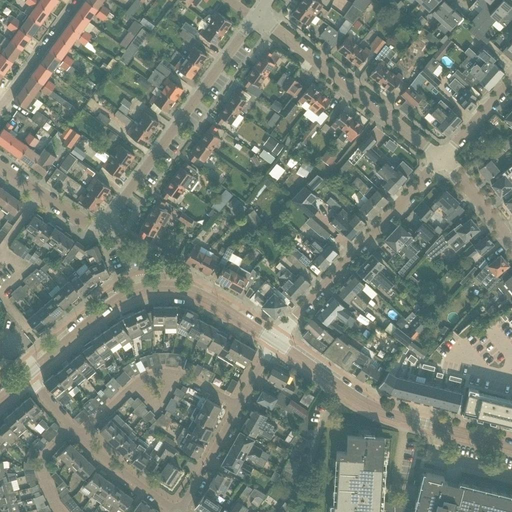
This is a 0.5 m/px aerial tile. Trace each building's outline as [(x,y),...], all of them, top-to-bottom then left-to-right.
[(38,4),(36,3),(32,0),(22,0),(25,2),(29,5),(23,13),(27,15),(30,17),(39,24),(48,12),(38,4)] [(48,12),(57,0),(40,0),(38,4),(48,12)] [(100,4),(102,2),(101,1),(101,0),(86,0),(86,2),(96,9),(100,4)] [(322,5),(315,0),(302,0),(299,4),(311,13),(315,15),(322,5)] [(355,0),(352,5),(361,12),(370,0),(355,0)] [(382,6),(375,0),(373,0),(371,2),(380,9),(382,6)] [(400,0),(397,4),(394,8),(397,10),(403,3),(400,0)] [(429,11),(438,0),(421,0),(419,2),(429,11)] [(440,21),(452,8),(448,4),(450,3),(446,0),(442,0),(431,13),(440,21)] [(476,29),(502,0),(476,0),(475,1),(483,8),(470,23),(476,29)] [(504,27),(511,18),(511,7),(503,0),(502,0),(476,29),(483,35),(496,20),(504,27)] [(92,16),(96,9),(86,2),(77,14),(86,21),(91,15),(92,16)] [(307,19),(311,13),(299,4),(292,14),(308,26),(311,21),(307,19)] [(107,16),(110,11),(103,5),(99,10),(99,11),(106,17),(107,16)] [(353,23),(361,12),(352,5),(343,17),(353,23)] [(450,30),(463,15),(458,10),(456,11),(452,8),(440,21),(450,30)] [(106,17),(99,11),(96,15),(103,21),(106,17)] [(231,23),(215,11),(212,15),(210,15),(208,15),(204,19),(203,20),(207,22),(223,34),(231,23)] [(82,28),(87,22),(86,21),(77,14),(68,26),(78,34),(82,28)] [(30,37),(39,24),(30,17),(27,15),(22,21),(24,23),(20,29),(30,37)] [(418,24),(424,18),(421,15),(415,22),(418,24)] [(14,17),(10,22),(17,27),(21,22),(14,17)] [(427,21),(424,18),(418,24),(421,27),(427,21)] [(357,20),(352,25),(357,29),(362,24),(357,20)] [(10,22),(6,27),(14,32),(17,27),(10,22)] [(186,32),(193,37),(198,31),(186,22),(181,28),(186,32)] [(223,34),(207,22),(199,33),(215,45),(223,34)] [(150,23),(146,28),(151,31),(154,26),(150,23)] [(322,33),(320,36),(334,47),(342,36),(328,25),(322,33)] [(73,41),(78,34),(68,26),(59,38),(68,45),(72,40),(73,41)] [(489,41),(473,26),(468,31),(485,45),(489,41)] [(30,37),(20,29),(10,41),(12,42),(21,49),(30,37)] [(138,49),(149,34),(142,29),(136,36),(131,44),(138,49)] [(88,41),(92,35),(89,33),(85,30),(81,36),(88,41)] [(131,44),(136,36),(129,31),(119,44),(121,45),(127,49),(131,44)] [(188,44),(193,37),(186,32),(181,39),(188,44)] [(351,41),(353,38),(349,35),(337,50),(348,58),(357,46),(351,41)] [(442,43),(448,37),(445,35),(439,41),(442,43)] [(88,41),(81,36),(77,40),(85,46),(88,41)] [(494,43),(502,50),(508,42),(500,36),(494,43)] [(511,51),(511,36),(509,40),(511,42),(501,52),(505,55),(510,50),(511,51)] [(21,49),(12,42),(5,37),(0,43),(0,53),(1,54),(12,62),(21,49)] [(376,52),(385,41),(380,37),(371,48),(376,52)] [(64,51),(68,45),(59,38),(50,51),(60,58),(65,52),(64,51)] [(438,61),(454,43),(448,38),(432,57),(438,61)] [(127,64),(138,49),(131,44),(127,49),(119,59),(127,64)] [(207,56),(199,50),(191,44),(187,49),(190,51),(186,58),(199,67),(207,56)] [(385,44),(378,54),(383,58),(391,49),(385,44)] [(363,51),(357,46),(348,58),(358,67),(370,52),(365,48),(363,51)] [(496,59),(483,47),(476,54),(483,61),(480,64),(479,66),(480,67),(496,82),(504,73),(493,63),(496,59)] [(60,59),(60,58),(50,51),(41,63),(50,70),(51,71),(53,72),(57,66),(55,65),(60,59)] [(262,55),(254,66),(266,76),(274,64),(268,59),(271,54),(266,51),(262,56),(262,55)] [(1,54),(0,53),(0,72),(3,74),(12,62),(1,54)] [(67,55),(63,60),(70,65),(74,60),(67,55)] [(190,78),(199,67),(186,58),(183,56),(174,67),(190,78)] [(163,58),(159,63),(159,64),(169,70),(173,65),(163,58)] [(159,64),(159,63),(154,59),(150,65),(165,76),(169,70),(159,64)] [(75,69),(70,65),(63,60),(59,65),(72,74),(75,69)] [(390,71),(384,67),(386,64),(381,60),(375,67),(369,75),(380,84),(390,71)] [(496,82),(480,67),(479,66),(480,64),(475,61),(474,60),(470,64),(471,65),(466,70),(489,90),(496,82)] [(46,76),(50,70),(41,63),(32,75),(43,83),(47,77),(46,76)] [(259,88),(266,76),(254,66),(245,78),(246,79),(242,84),(247,87),(251,82),(259,88)] [(441,81),(425,66),(419,73),(426,79),(435,88),(441,81)] [(472,84),(456,70),(452,75),(454,78),(467,90),(468,90),(472,84)] [(395,76),(390,71),(380,84),(391,92),(403,77),(398,73),(395,76)] [(276,83),(294,97),(302,86),(297,83),(298,82),(290,76),(289,77),(284,73),(276,83)] [(415,91),(426,79),(419,73),(409,85),(415,91)] [(38,90),(43,83),(32,75),(23,88),(37,98),(41,93),(38,90)] [(183,89),(174,83),(164,76),(156,87),(162,91),(174,100),(183,89)] [(477,98),(470,92),(468,90),(467,90),(454,78),(448,84),(461,96),(456,101),(469,112),(476,104),(474,102),(477,98)] [(48,80),(44,86),(52,91),(55,85),(48,80)] [(311,105),(320,93),(310,85),(298,101),(301,104),(304,100),(311,105)] [(422,97),(415,91),(409,85),(401,94),(414,105),(422,97)] [(65,100),(52,91),(44,86),(41,90),(62,104),(65,100)] [(32,105),(37,99),(37,98),(23,88),(14,100),(22,106),(24,108),(25,107),(30,111),(31,112),(35,107),(32,105)] [(247,102),(240,97),(244,91),(239,88),(235,93),(235,92),(226,104),(239,113),(247,102)] [(166,112),(174,100),(162,91),(158,97),(154,95),(150,100),(166,112)] [(320,93),(311,105),(308,109),(318,117),(330,100),(320,93)] [(91,107),(96,102),(91,98),(86,104),(91,107)] [(132,104),(124,98),(120,102),(122,104),(118,108),(127,115),(130,110),(129,109),(132,104)] [(289,120),(299,107),(291,100),(281,113),(289,120)] [(462,120),(455,113),(442,101),(434,109),(454,128),(462,120)] [(231,125),(239,113),(226,104),(218,115),(219,116),(215,121),(220,125),(224,120),(231,125)] [(454,128),(434,109),(430,114),(430,113),(425,118),(435,126),(447,136),(454,128)] [(118,110),(114,115),(127,125),(131,120),(118,110)] [(343,131),(353,118),(343,110),(330,126),(334,129),(337,126),(343,131)] [(13,116),(23,123),(27,117),(17,111),(13,116)] [(31,119),(42,127),(48,119),(37,111),(31,119)] [(158,122),(150,116),(142,111),(138,116),(142,118),(137,124),(150,134),(158,122)] [(110,120),(103,114),(100,112),(97,118),(107,125),(110,120)] [(273,113),(267,124),(272,126),(278,115),(273,113)] [(363,126),(353,118),(343,131),(337,137),(343,142),(346,138),(350,141),(363,126)] [(311,137),(320,125),(314,120),(305,132),(306,133),(297,145),(302,149),(312,137),(311,137)] [(150,134),(137,124),(134,122),(130,128),(126,133),(142,145),(150,134)] [(15,138),(18,134),(11,129),(13,126),(8,123),(3,129),(0,132),(0,143),(7,148),(15,138)] [(325,134),(330,126),(325,123),(320,130),(325,134)] [(220,139),(216,136),(213,134),(217,129),(212,125),(208,130),(207,130),(199,141),(212,151),(220,139)] [(71,148),(80,135),(73,129),(63,142),(71,148)] [(29,144),(35,137),(29,133),(24,141),(29,144)] [(369,134),(358,147),(374,162),(379,156),(370,148),(377,141),(369,134)] [(263,145),(277,155),(284,145),(269,135),(263,145)] [(39,140),(35,137),(29,144),(33,147),(39,140)] [(19,157),(27,146),(15,138),(7,148),(19,157)] [(505,139),(498,146),(503,151),(510,144),(505,139)] [(204,162),(212,151),(199,141),(191,153),(192,153),(188,158),(193,162),(197,157),(204,162)] [(236,143),(234,146),(239,150),(240,149),(243,151),(243,152),(249,156),(252,152),(242,146),(242,147),(236,143)] [(134,156),(126,150),(118,144),(114,149),(118,152),(113,158),(126,167),(134,156)] [(82,160),(86,153),(75,145),(70,152),(82,160)] [(31,166),(39,155),(34,151),(27,146),(19,157),(31,166)] [(270,163),(275,157),(263,148),(258,154),(270,163)] [(55,157),(50,153),(44,149),(39,155),(31,166),(43,175),(51,164),(50,163),(55,157)] [(321,157),(333,167),(340,159),(327,149),(321,157)] [(69,153),(58,169),(66,175),(78,159),(69,153)] [(250,158),(255,167),(261,163),(256,154),(250,158)] [(118,178),(126,167),(113,158),(109,164),(106,161),(102,166),(110,172),(118,178)] [(499,170),(496,167),(490,159),(478,168),(487,179),(499,170)] [(77,163),(85,169),(84,171),(92,176),(96,172),(79,160),(77,163)] [(353,164),(350,162),(348,160),(339,170),(344,174),(353,164)] [(395,168),(387,160),(380,168),(400,187),(408,178),(405,176),(412,170),(402,161),(395,168)] [(302,161),(297,172),(306,177),(312,166),(302,161)] [(196,171),(190,166),(185,162),(181,167),(180,167),(172,178),(184,187),(189,191),(198,180),(192,176),(196,171)] [(275,162),(268,174),(278,180),(285,168),(275,162)] [(511,183),(511,164),(496,178),(497,180),(491,185),(500,195),(511,185),(511,184),(511,183)] [(67,175),(66,175),(58,169),(56,168),(49,178),(56,182),(59,178),(63,181),(67,175)] [(380,168),(376,172),(385,180),(381,184),(392,195),(400,187),(380,168)] [(317,175),(307,185),(312,191),(323,179),(317,175)] [(110,189),(102,183),(94,177),(90,183),(86,188),(89,191),(102,200),(110,189)] [(359,190),(379,210),(387,200),(376,190),(372,194),(368,190),(370,189),(357,177),(351,183),(359,190)] [(176,199),(184,187),(172,178),(164,190),(161,196),(166,199),(169,194),(176,199)] [(0,207),(0,208),(10,195),(0,187),(0,207)] [(304,187),(292,200),(303,211),(310,217),(317,209),(314,207),(311,203),(312,202),(313,201),(317,197),(317,196),(314,194),(304,187)] [(227,190),(212,206),(218,212),(233,195),(227,190)] [(379,210),(359,190),(355,194),(365,202),(360,208),(371,218),(379,210)] [(434,212),(433,212),(439,206),(447,214),(443,218),(450,225),(456,218),(449,212),(458,202),(446,190),(435,202),(430,208),(424,203),(415,213),(425,222),(434,212)] [(94,211),(102,200),(89,191),(85,197),(82,194),(78,200),(94,211)] [(14,214),(22,204),(14,198),(10,195),(0,208),(7,213),(4,217),(9,221),(14,214)] [(241,203),(234,197),(227,205),(234,211),(241,203)] [(326,202),(335,210),(339,205),(330,197),(326,202)] [(167,212),(164,210),(160,208),(163,203),(158,199),(155,205),(154,205),(147,217),(160,224),(164,226),(168,219),(165,217),(167,212)] [(322,200),(318,204),(324,210),(329,205),(326,202),(325,203),(322,200)] [(241,203),(234,211),(239,216),(246,208),(241,203)] [(366,223),(358,217),(354,213),(350,217),(342,209),(338,213),(358,232),(366,223)] [(178,219),(189,226),(194,219),(182,212),(178,219)] [(358,232),(338,213),(334,217),(329,224),(342,236),(344,234),(351,240),(358,232)] [(32,238),(44,222),(42,221),(42,220),(42,218),(36,214),(25,228),(29,232),(27,235),(32,238)] [(153,237),(160,224),(147,217),(140,229),(141,230),(138,235),(143,238),(146,233),(153,237)] [(467,238),(471,235),(478,229),(477,227),(477,226),(476,224),(474,223),(470,219),(461,226),(460,223),(444,237),(441,234),(425,253),(430,259),(437,252),(438,253),(455,238),(462,246),(469,240),(467,238)] [(329,234),(318,224),(315,221),(311,227),(322,237),(322,236),(325,239),(329,234)] [(55,227),(54,227),(49,223),(47,223),(46,224),(44,222),(32,238),(31,240),(40,246),(40,245),(42,246),(44,242),(45,240),(55,227)] [(414,242),(420,235),(426,241),(433,233),(423,223),(412,234),(413,231),(410,228),(408,228),(407,230),(400,223),(392,232),(414,253),(420,247),(414,242)] [(64,234),(63,234),(61,232),(62,231),(62,230),(56,225),(54,227),(55,227),(45,240),(54,247),(64,234)] [(437,226),(433,230),(440,236),(443,232),(437,226)] [(62,256),(73,241),(71,239),(71,238),(71,236),(65,232),(63,234),(64,234),(54,247),(60,251),(59,253),(62,256)] [(414,253),(392,232),(384,240),(396,252),(396,251),(401,256),(403,254),(409,259),(414,253)] [(486,236),(478,242),(465,254),(469,259),(477,251),(480,255),(493,245),(486,236)] [(323,247),(320,244),(314,239),(310,243),(330,262),(338,253),(327,243),(323,247)] [(18,255),(24,247),(14,240),(9,247),(13,249),(12,251),(18,255)] [(330,262),(310,243),(307,240),(303,244),(315,255),(312,259),(323,270),(330,262)] [(71,259),(74,255),(81,245),(76,241),(66,256),(71,259)] [(28,242),(24,247),(18,255),(23,259),(24,257),(28,260),(32,256),(28,253),(30,250),(29,249),(32,245),(28,242)] [(225,265),(233,250),(237,244),(235,243),(227,247),(225,251),(226,251),(220,262),(225,265)] [(197,268),(205,254),(199,251),(200,248),(194,244),(185,261),(197,268)] [(103,260),(96,245),(90,248),(89,245),(84,247),(81,245),(74,255),(79,260),(87,256),(91,265),(103,260)] [(253,245),(249,250),(253,254),(255,251),(262,257),(264,255),(253,245)] [(311,261),(302,253),(301,253),(295,248),(291,253),(306,266),(311,261)] [(306,266),(291,253),(286,258),(301,271),(306,266)] [(42,260),(33,254),(32,256),(28,260),(33,264),(35,262),(39,265),(42,260)] [(209,275),(218,258),(213,254),(211,258),(205,254),(197,268),(209,275)] [(395,282),(381,268),(384,265),(371,254),(364,262),(391,287),(395,282)] [(500,255),(490,263),(489,261),(474,277),(480,283),(488,274),(493,278),(496,275),(508,265),(507,264),(507,262),(505,260),(504,259),(500,255)] [(110,276),(103,260),(91,265),(90,265),(88,267),(85,264),(76,272),(78,275),(89,288),(91,290),(96,285),(97,283),(96,282),(98,280),(101,279),(102,281),(109,278),(110,276)] [(228,285),(239,267),(239,266),(232,262),(226,268),(224,267),(217,279),(228,285)] [(310,283),(303,277),(299,273),(295,277),(279,262),(275,267),(303,292),(310,283)] [(391,287),(364,262),(356,270),(375,287),(378,284),(388,294),(393,289),(391,287)] [(303,292),(275,267),(273,264),(269,268),(283,281),(279,285),(288,293),(295,300),(303,292)] [(476,268),(471,264),(457,280),(461,284),(476,268)] [(49,275),(46,271),(42,267),(38,270),(37,268),(32,273),(40,283),(49,275)] [(257,273),(253,269),(250,273),(239,267),(228,285),(240,292),(243,287),(248,290),(249,287),(253,281),(257,273)] [(511,274),(511,275),(510,276),(506,271),(499,277),(491,287),(494,291),(498,287),(511,302),(511,301),(511,274)] [(40,283),(32,273),(23,280),(26,284),(29,288),(31,290),(40,283)] [(365,285),(360,281),(353,274),(344,283),(366,304),(368,302),(371,299),(361,290),(365,285)] [(89,288),(78,275),(70,282),(79,293),(82,297),(88,292),(88,290),(87,289),(89,288)] [(79,293),(70,282),(69,280),(60,288),(70,301),(72,303),(78,298),(78,296),(77,295),(79,293)] [(289,300),(281,293),(269,282),(268,283),(266,281),(258,289),(249,299),(257,305),(259,303),(266,295),(281,309),(289,300)] [(414,297),(419,301),(425,295),(422,292),(427,287),(420,281),(413,289),(418,292),(414,297)] [(366,304),(344,283),(336,292),(348,303),(352,299),(362,309),(366,304)] [(25,291),(29,288),(26,284),(22,287),(21,285),(16,290),(22,297),(27,293),(25,291)] [(70,301),(60,288),(57,285),(49,292),(51,295),(51,296),(53,298),(53,297),(64,310),(69,305),(69,303),(68,302),(70,301)] [(248,297),(254,291),(249,287),(248,290),(245,295),(248,297)] [(22,297),(16,290),(11,294),(12,296),(8,299),(12,303),(16,300),(17,302),(22,297)] [(266,295),(259,303),(272,315),(276,315),(281,309),(266,295)] [(64,310),(53,297),(53,298),(44,305),(55,317),(56,319),(62,314),(62,312),(61,312),(64,310)] [(344,308),(339,303),(332,297),(324,305),(336,317),(350,328),(356,320),(348,315),(350,312),(344,308)] [(55,317),(44,305),(36,313),(46,325),(48,327),(53,322),(53,320),(53,319),(55,317)] [(332,321),(336,317),(324,305),(315,314),(328,326),(339,334),(343,329),(332,321)] [(164,323),(164,307),(153,307),(153,311),(146,313),(150,323),(164,323)] [(177,324),(181,308),(176,307),(164,307),(164,323),(165,323),(165,328),(176,328),(177,324)] [(187,334),(196,318),(197,314),(186,308),(186,309),(181,308),(177,324),(176,328),(176,331),(186,336),(187,334)] [(150,323),(146,313),(144,309),(133,314),(140,329),(143,336),(152,331),(152,327),(150,324),(151,324),(150,323)] [(431,319),(422,309),(417,314),(425,323),(431,319)] [(46,325),(36,313),(27,320),(39,334),(45,329),(45,328),(44,327),(46,325)] [(140,329),(133,314),(123,319),(121,321),(130,338),(136,335),(134,332),(140,329)] [(410,325),(413,328),(419,333),(426,325),(417,316),(410,325)] [(198,339),(206,323),(196,318),(187,334),(198,339)] [(360,351),(348,343),(343,339),(339,338),(336,336),(334,338),(319,325),(312,318),(304,327),(307,330),(301,336),(311,345),(313,346),(346,370),(360,351)] [(130,338),(121,321),(119,322),(119,321),(109,328),(118,342),(122,347),(132,340),(130,338)] [(373,331),(377,325),(371,321),(367,327),(373,331)] [(215,332),(216,330),(217,329),(206,323),(198,339),(209,344),(215,332)] [(402,343),(405,346),(407,347),(412,341),(413,339),(397,326),(390,335),(402,343)] [(448,329),(442,326),(438,333),(444,336),(448,329)] [(118,342),(109,328),(100,335),(109,348),(118,342)] [(413,339),(419,333),(413,328),(407,334),(413,339)] [(366,329),(362,334),(367,338),(371,333),(366,329)] [(223,344),(226,337),(227,334),(219,330),(219,331),(216,330),(215,332),(209,344),(207,347),(218,353),(223,344)] [(343,333),(339,338),(343,339),(348,343),(351,339),(343,333)] [(112,353),(109,348),(100,335),(90,341),(100,355),(103,360),(112,353)] [(232,365),(236,359),(245,344),(234,338),(229,347),(223,344),(218,353),(216,356),(232,365)] [(382,360),(374,355),(375,353),(369,349),(373,343),(368,339),(360,351),(346,370),(363,381),(368,373),(376,378),(383,368),(379,366),(382,360)] [(103,360),(100,355),(90,341),(84,346),(86,348),(83,350),(92,364),(95,369),(98,367),(105,362),(103,360)] [(429,354),(412,341),(407,347),(424,360),(429,354)] [(247,365),(253,354),(255,351),(245,344),(236,359),(247,365)] [(165,363),(166,358),(159,358),(159,352),(153,353),(153,354),(153,357),(155,367),(161,366),(160,364),(165,363)] [(96,371),(91,366),(80,353),(71,361),(82,373),(85,377),(87,379),(96,371)] [(153,357),(153,354),(149,355),(146,356),(147,360),(141,363),(144,368),(148,366),(148,368),(155,367),(153,357)] [(144,368),(141,363),(147,360),(146,356),(144,356),(142,357),(139,358),(140,360),(135,363),(140,373),(145,370),(144,368)] [(140,373),(135,363),(134,360),(133,359),(127,363),(128,364),(129,365),(131,369),(126,372),(130,376),(133,374),(134,376),(140,373)] [(191,364),(191,363),(184,361),(178,360),(178,365),(182,366),(182,368),(188,370),(189,368),(191,364)] [(82,373),(71,361),(63,368),(77,385),(85,377),(82,373)] [(198,376),(199,374),(203,367),(197,364),(196,365),(191,363),(191,364),(189,368),(193,371),(192,373),(198,376)] [(130,376),(126,372),(131,369),(129,365),(128,364),(122,368),(124,370),(119,375),(120,375),(127,382),(131,378),(130,376)] [(208,382),(212,373),(213,372),(203,367),(199,374),(203,376),(202,378),(208,382)] [(289,375),(274,367),(267,378),(275,383),(274,384),(292,394),(295,388),(285,383),(289,375)] [(77,385),(63,368),(54,376),(65,388),(68,392),(77,385)] [(388,371),(378,386),(389,393),(396,377),(388,371)] [(65,388),(54,376),(53,374),(44,382),(54,395),(52,396),(57,401),(68,392),(65,388)] [(120,375),(119,375),(115,379),(116,381),(113,385),(117,389),(120,385),(122,387),(127,382),(120,375)] [(116,381),(115,379),(113,377),(105,385),(107,387),(108,388),(114,395),(118,390),(117,389),(113,385),(116,381)] [(396,377),(389,393),(402,396),(406,379),(396,377)] [(231,393),(237,382),(232,379),(226,390),(231,393)] [(406,379),(402,396),(411,399),(415,381),(406,379)] [(415,381),(411,399),(420,401),(424,384),(415,381)] [(424,384),(420,401),(430,403),(434,386),(424,384)] [(182,398),(187,388),(183,386),(180,390),(176,388),(173,394),(175,395),(179,397),(182,398)] [(434,386),(430,403),(439,406),(443,388),(434,386)] [(108,388),(107,387),(102,392),(104,393),(101,397),(100,397),(104,401),(108,397),(109,399),(114,395),(108,388)] [(443,388),(439,406),(448,408),(452,391),(443,388)] [(262,390),(256,401),(265,406),(267,406),(264,411),(267,413),(270,408),(271,409),(274,402),(286,408),(287,406),(292,410),(303,417),(308,411),(280,392),(276,397),(271,394),(262,390)] [(452,391),(448,408),(457,410),(462,393),(452,391)] [(306,392),(299,402),(308,408),(315,398),(306,392)] [(511,403),(467,393),(462,412),(511,424),(511,403)] [(106,402),(104,401),(100,397),(101,397),(98,394),(94,399),(90,399),(89,400),(92,404),(96,408),(100,405),(101,407),(106,402)] [(30,397),(21,404),(31,417),(35,421),(44,413),(40,409),(30,397)] [(206,399),(201,407),(200,409),(215,418),(221,407),(206,399)] [(92,404),(89,400),(80,407),(82,410),(88,416),(91,413),(93,415),(98,410),(96,408),(92,404)] [(31,417),(21,404),(12,412),(23,424),(28,420),(32,424),(33,424),(34,426),(37,423),(35,421),(31,417)] [(213,421),(215,418),(200,409),(196,407),(190,418),(193,419),(194,420),(197,422),(209,428),(212,429),(216,422),(213,421)] [(143,417),(148,412),(145,408),(139,413),(143,417)] [(266,416),(261,413),(252,408),(247,419),(273,433),(276,427),(264,420),(266,416)] [(80,424),(88,416),(82,410),(73,418),(80,424)] [(154,415),(150,410),(148,412),(143,417),(147,422),(149,420),(152,423),(156,420),(153,416),(154,415)] [(23,424),(12,412),(3,419),(5,422),(18,436),(26,429),(23,424)] [(108,440),(125,422),(116,414),(99,432),(108,440)] [(172,419),(169,417),(164,415),(162,414),(161,416),(156,420),(152,423),(149,428),(155,431),(158,425),(167,430),(172,419)] [(213,430),(212,429),(209,428),(197,422),(194,420),(193,419),(187,430),(199,436),(207,441),(213,430)] [(273,433),(247,419),(241,429),(255,437),(257,433),(269,439),(273,433)] [(19,438),(18,436),(5,422),(0,426),(0,432),(5,439),(7,441),(11,445),(19,438)] [(116,448),(132,432),(133,430),(125,422),(108,440),(116,448)] [(195,442),(199,436),(187,430),(184,428),(177,440),(180,442),(181,443),(179,447),(181,449),(197,458),(204,447),(195,442)] [(136,444),(140,439),(136,436),(132,432),(116,448),(124,456),(136,444)] [(253,440),(248,437),(239,432),(233,442),(261,457),(262,456),(259,455),(262,450),(251,444),(253,440)] [(307,440),(297,433),(293,438),(289,444),(297,449),(303,453),(307,440)] [(415,511),(417,509),(409,507),(410,503),(403,501),(402,505),(380,500),(384,438),(347,436),(346,452),(336,451),(336,459),(338,460),(335,504),(333,504),(332,511),(415,511)] [(44,444),(40,440),(38,438),(33,443),(35,445),(35,446),(32,450),(36,453),(39,449),(41,451),(45,446),(44,444)] [(149,455),(144,452),(147,448),(149,446),(140,439),(136,444),(124,456),(131,461),(131,462),(141,469),(143,466),(147,468),(153,459),(156,453),(158,451),(154,448),(149,455)] [(171,457),(176,449),(173,447),(164,442),(158,451),(156,453),(162,457),(164,458),(167,454),(171,457)] [(261,457),(233,442),(227,454),(241,462),(244,456),(255,462),(255,463),(263,468),(267,460),(264,459),(261,457)] [(67,463),(78,451),(70,443),(67,445),(65,443),(53,455),(56,457),(58,455),(66,463),(67,463)] [(37,457),(39,454),(36,453),(32,450),(32,451),(29,449),(26,455),(28,456),(28,457),(26,463),(32,464),(32,463),(33,458),(36,460),(37,457)] [(300,464),(303,453),(297,449),(291,459),(299,464),(300,464)] [(75,471),(86,459),(78,451),(67,463),(66,463),(62,466),(67,471),(70,467),(75,471)] [(260,473),(241,462),(227,454),(221,464),(235,472),(238,468),(249,474),(249,473),(257,477),(260,473)] [(299,464),(291,459),(290,458),(284,468),(296,475),(299,464)] [(95,467),(86,459),(75,471),(83,479),(95,467)] [(177,476),(179,473),(178,472),(180,470),(171,464),(168,462),(162,472),(160,470),(161,468),(156,465),(158,463),(153,459),(147,468),(146,469),(152,472),(159,476),(158,477),(159,477),(157,479),(163,483),(165,481),(170,485),(173,480),(176,475),(177,476)] [(3,473),(3,467),(2,460),(0,460),(0,483),(4,482),(4,483),(9,482),(6,473),(3,473)] [(34,463),(32,463),(32,464),(26,463),(24,461),(23,468),(24,469),(26,469),(34,469),(34,463)] [(296,475),(284,468),(280,473),(294,482),(296,475)] [(226,488),(230,480),(231,478),(218,470),(210,484),(219,489),(231,496),(234,491),(229,489),(226,488)] [(63,481),(55,471),(50,476),(59,485),(63,481)] [(91,496),(103,480),(104,478),(95,471),(85,485),(86,485),(84,487),(91,492),(87,496),(90,498),(91,496)] [(511,511),(511,497),(443,481),(443,477),(426,472),(425,473),(417,509),(415,511),(511,511)] [(104,498),(114,485),(104,478),(103,480),(91,496),(95,499),(99,494),(104,498)] [(11,481),(9,482),(4,483),(4,482),(0,483),(0,494),(6,493),(14,491),(11,481)] [(69,491),(66,487),(68,486),(63,481),(59,485),(56,488),(60,493),(62,491),(65,495),(67,493),(69,491)] [(40,490),(38,484),(36,485),(31,487),(29,488),(32,494),(33,493),(38,491),(40,490)] [(212,499),(219,489),(210,484),(210,485),(211,485),(195,508),(200,511),(215,511),(220,505),(212,499)] [(113,505),(123,491),(114,485),(104,498),(100,503),(103,505),(102,506),(109,511),(113,505)] [(263,499),(265,495),(254,488),(250,495),(254,497),(255,497),(259,496),(263,499)] [(17,502),(14,491),(6,493),(0,494),(0,506),(9,504),(17,502)] [(71,498),(67,493),(65,495),(62,491),(60,493),(58,494),(61,498),(59,500),(64,505),(71,498)] [(132,498),(123,491),(113,505),(109,511),(108,511),(123,511),(122,511),(126,506),(132,498)] [(236,511),(242,504),(248,496),(242,492),(236,500),(228,511),(224,508),(221,511),(236,511)] [(82,510),(71,498),(64,505),(68,510),(70,508),(73,511),(79,511),(81,510),(82,510)] [(146,511),(151,506),(141,499),(132,511),(146,511)] [(19,511),(17,502),(9,504),(0,506),(0,511),(19,511)]
